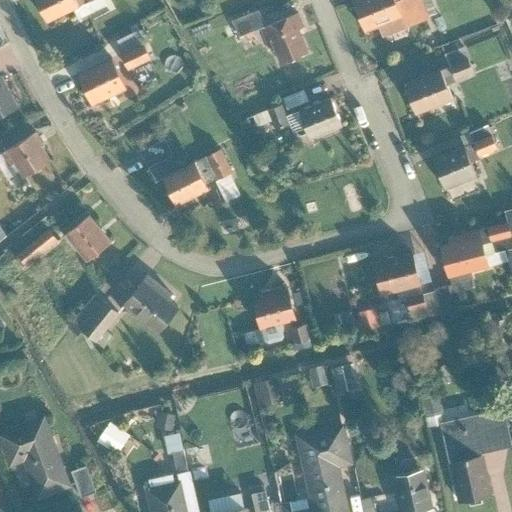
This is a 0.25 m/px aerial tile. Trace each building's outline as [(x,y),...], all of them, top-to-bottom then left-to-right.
[(77,0),(36,0),(48,24),(81,7),(77,0)] [(425,0),(354,0),(353,0),(367,34),(382,28),(386,37),(432,18),(425,0)] [(297,14),(266,26),(281,64),(312,52),(297,14)] [(114,60),(80,77),(94,107),(129,90),(114,60)] [(444,72),(406,85),(417,116),(455,102),(444,72)] [(0,118),(21,107),(4,77),(0,78),(0,118)] [(306,87),(284,96),(290,110),(312,101),(306,87)] [(334,97),(301,109),(313,139),(345,127),(334,97)] [(54,161),(37,133),(10,149),(27,177),(54,161)] [(494,137),(476,145),(481,156),(499,148),(494,137)] [(165,140),(140,153),(148,168),(150,167),(173,156),(165,140)] [(468,148),(435,161),(447,191),(480,178),(468,148)] [(208,157),(219,180),(233,173),(222,150),(208,157)] [(173,156),(150,167),(157,182),(165,178),(182,169),(175,155),(173,156)] [(208,157),(197,162),(208,185),(219,180),(208,157)] [(182,169),(165,178),(179,206),(211,191),(208,185),(197,162),(182,169)] [(91,215),(67,237),(91,264),(115,242),(91,215)] [(60,242),(49,228),(18,254),(28,267),(60,242)] [(452,246),(442,248),(452,287),(450,288),(452,294),(474,288),(471,274),(491,269),(480,230),(450,238),(452,246)] [(414,255),(375,265),(383,298),(423,288),(414,255)] [(175,295),(150,275),(125,308),(162,335),(183,308),(171,300),(175,295)] [(265,300),(254,303),(261,332),(298,324),(289,288),(264,295),(265,300)] [(450,288),(435,292),(444,322),(458,317),(452,294),(450,288)] [(73,324),(86,334),(113,299),(101,289),(73,324)] [(365,328),(383,326),(380,306),(362,308),(365,328)] [(338,364),(339,391),(360,389),(359,363),(338,364)] [(494,414),(441,424),(450,465),(485,457),(484,455),(511,449),(511,444),(507,420),(495,422),(494,414)] [(47,416),(0,432),(0,440),(10,468),(24,463),(38,500),(73,487),(47,416)] [(311,499),(283,505),(284,511),(348,511),(340,469),(355,466),(347,426),(298,436),(311,499)] [(450,465),(459,505),(494,497),(485,457),(450,465)] [(87,466),(72,471),(81,498),(96,493),(87,466)] [(429,472),(393,479),(399,511),(430,511),(436,511),(429,472)] [(189,511),(184,483),(148,490),(152,511),(189,511)] [(275,511),(273,489),(258,490),(260,511),(275,511)]
